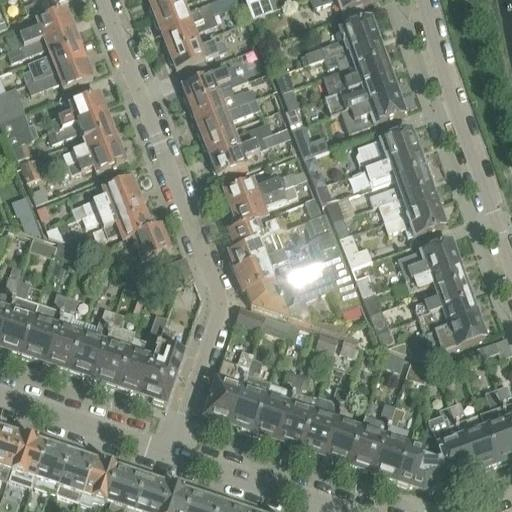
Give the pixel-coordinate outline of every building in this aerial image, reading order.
[(154,0),(147,3),(149,9),(148,12),(152,22),(183,10),(180,2),(186,0),(154,0)] [(183,10),(152,22),(156,32),(159,33),(161,39),(212,19),(237,9),(233,0),(229,0),(186,17),(183,10)] [(257,0),(245,5),(251,22),(264,18),(257,0)] [(343,23),(364,16),(361,8),(370,5),(370,4),(371,1),(371,0),(314,0),(311,1),(315,12),(337,4),(343,23)] [(26,20),(40,14),(36,5),(22,11),(26,20)] [(240,28),(248,25),(242,10),(234,13),(240,28)] [(66,15),(65,13),(36,25),(39,33),(8,45),(12,55),(72,32),(70,26),(71,23),(68,16),(66,15)] [(343,45),(305,58),(309,68),(325,63),(376,44),(373,37),(375,33),(372,25),(369,24),(368,23),(366,23),(364,16),(343,23),(346,31),(339,33),(343,45)] [(161,39),(163,45),(162,48),(166,57),(197,45),(194,38),(217,30),(212,19),(161,39)] [(77,38),(74,37),(72,32),(12,55),(8,57),(12,68),(47,54),(50,60),(81,48),(77,38)] [(268,35),(266,40),(267,44),(272,46),(276,45),(278,40),(277,36),(272,34),(268,35)] [(197,45),(166,57),(170,67),(173,69),(175,75),(180,74),(183,81),(207,72),(204,64),(227,55),(222,44),(211,48),(209,41),(197,45)] [(376,44),(325,63),(329,73),(336,70),(339,78),(385,62),(382,52),(379,51),(376,44)] [(32,75),(24,78),(28,88),(85,66),(83,60),(84,56),(81,48),(50,60),(29,68),(32,75)] [(328,101),(389,80),(387,74),(388,71),(385,62),(339,78),(322,84),(328,101)] [(32,99),(61,88),(63,94),(92,83),(92,82),(93,79),(90,72),(87,71),(85,66),(28,88),(32,99)] [(186,89),(181,90),(184,97),(182,100),(186,109),(230,92),(245,87),(245,85),(237,82),(232,70),(210,79),(207,72),(183,81),(186,89)] [(287,76),(274,81),(281,99),(291,95),(294,94),(287,76)] [(340,118),(396,98),(394,93),(395,90),(392,82),(390,81),(389,80),(328,101),(323,103),(330,121),(340,118)] [(190,120),(193,121),(195,126),(255,103),(251,93),(233,100),(230,92),(186,109),(190,120)] [(0,118),(23,109),(16,93),(6,97),(1,99),(0,99),(0,118)] [(291,95),(281,99),(287,114),(288,115),(296,113),(298,112),(291,95)] [(50,126),(54,136),(105,116),(103,110),(104,107),(101,101),(99,99),(98,98),(69,109),(56,124),(50,126)] [(396,98),(340,118),(348,140),(374,130),(403,120),(403,118),(404,115),(401,107),(399,106),(396,98)] [(255,103),(195,126),(198,133),(197,136),(200,145),(231,133),(229,126),(259,114),(255,103)] [(287,114),(284,115),(285,117),(289,129),(300,125),(296,113),(288,115),(287,114)] [(107,121),(105,116),(54,136),(48,139),(52,149),(80,138),(83,144),(114,132),(110,123),(107,121)] [(13,153),(15,152),(26,148),(36,144),(26,118),(3,127),(13,153)] [(204,155),(207,156),(209,162),(261,142),(271,138),(267,128),(234,141),(231,133),(200,145),(204,155)] [(63,160),(67,170),(119,150),(116,144),(117,141),(114,132),(83,144),(85,151),(63,160)] [(302,132),(292,136),(303,164),(314,160),(328,154),(323,142),(309,147),(303,132),(302,132)] [(365,175),(417,157),(414,148),(415,145),(412,137),(409,135),(409,134),(356,153),(357,156),(354,160),(357,168),(363,169),(365,175)] [(261,142),(209,162),(212,168),(211,171),(213,178),(216,180),(217,181),(226,178),(228,183),(248,176),(242,162),(266,153),(261,142)] [(15,152),(13,153),(17,165),(30,159),(26,148),(15,152)] [(119,150),(67,170),(72,181),(94,172),(96,179),(105,175),(125,167),(125,166),(126,163),(123,156),(120,155),(119,150)] [(395,184),(425,173),(422,164),(419,162),(417,157),(365,175),(371,192),(395,184)] [(314,160),(303,164),(307,175),(313,172),(318,170),(314,160)] [(32,164),(19,170),(26,187),(33,184),(34,184),(31,175),(36,173),(32,164)] [(373,213),(378,211),(430,192),(427,185),(429,182),(425,173),(395,184),(397,191),(369,202),(373,213)] [(314,193),(325,189),(320,176),(309,180),(314,193)] [(223,198),(222,201),(225,208),(228,209),(230,215),(292,190),(296,188),(291,177),(254,191),(252,185),(223,196),(223,198)] [(76,224),(82,221),(138,199),(136,195),(137,192),(134,185),(131,183),(131,182),(110,190),(109,191),(102,194),(105,201),(72,214),(76,224)] [(330,201),(325,189),(314,193),(321,210),(325,209),(335,205),(332,200),(330,201)] [(296,200),(292,190),(230,215),(232,221),(231,224),(234,232),(256,224),(265,220),(263,213),(296,200)] [(35,209),(47,204),(42,191),(30,196),(35,209)] [(384,228),(436,209),(434,204),(435,201),(433,194),(430,192),(378,211),(380,217),(384,228)] [(140,205),(138,199),(82,221),(86,233),(98,228),(101,235),(145,217),(144,216),(146,213),(143,206),(140,205)] [(304,205),(311,224),(320,220),(313,201),(304,205)] [(342,223),(335,205),(325,209),(332,227),(342,223)] [(436,209),(384,228),(388,238),(409,231),(406,233),(409,243),(414,242),(444,231),(443,230),(445,227),(442,219),(439,217),(436,209)] [(19,218),(26,235),(41,239),(31,213),(19,218)] [(147,222),(145,217),(101,235),(93,237),(98,248),(120,239),(122,245),(153,233),(153,232),(150,224),(147,222)] [(307,226),(314,243),(331,237),(324,219),(320,220),(311,224),(307,226)] [(234,232),(227,235),(228,238),(227,241),(230,247),(233,249),(235,254),(275,238),(286,234),(281,223),(259,232),(256,224),(234,232)] [(342,223),(332,227),(339,244),(348,241),(342,223)] [(61,229),(46,235),(48,240),(64,246),(61,238),(64,236),(61,229)] [(153,233),(122,245),(123,247),(132,243),(141,267),(135,269),(137,275),(140,276),(159,269),(156,261),(173,255),(165,234),(161,232),(160,229),(153,232),(153,233)] [(340,260),(331,237),(314,243),(312,244),(321,267),(340,260)] [(226,258),(232,276),(280,257),(279,254),(281,254),(275,238),(235,254),(226,258)] [(339,244),(350,273),(371,265),(366,252),(357,256),(350,240),(348,241),(339,244)] [(69,245),(68,247),(68,251),(75,253),(78,254),(75,243),(69,245)] [(32,244),(28,257),(40,261),(44,248),(32,244)] [(449,246),(397,265),(405,286),(457,268),(454,260),(455,257),(452,248),(449,247),(449,246)] [(71,265),(68,272),(75,275),(80,260),(82,256),(78,254),(75,253),(71,265)] [(280,257),(233,276),(241,298),(289,280),(280,257)] [(344,343),(345,339),(348,331),(311,324),(303,306),(330,295),(339,318),(360,310),(340,260),(321,267),(289,280),(241,298),(242,299),(245,298),(250,312),(344,343)] [(162,272),(166,283),(167,283),(189,274),(184,263),(162,272)] [(104,268),(100,279),(112,283),(116,272),(104,268)] [(435,295),(465,284),(462,275),(459,274),(457,268),(405,286),(409,297),(432,289),(435,295)] [(0,341),(19,285),(23,274),(13,271),(6,293),(9,294),(7,300),(0,297),(0,341)] [(171,294),(193,286),(189,274),(167,283),(166,283),(171,294)] [(140,280),(128,276),(123,292),(135,296),(140,280)] [(367,280),(354,285),(361,302),(374,298),(367,280)] [(441,313),(469,303),(467,297),(469,294),(465,284),(435,295),(437,302),(414,311),(418,322),(441,313)] [(28,289),(19,285),(0,341),(0,351),(5,353),(7,357),(19,361),(36,310),(37,309),(25,305),(25,306),(20,305),(22,299),(25,299),(28,289)] [(37,364),(45,366),(67,302),(57,298),(53,309),(56,310),(54,316),(36,310),(19,361),(32,366),(33,366),(37,364)] [(374,298),(361,302),(368,320),(381,315),(374,298)] [(67,302),(45,366),(53,369),(55,373),(67,377),(84,326),(68,320),(70,314),(73,315),(76,305),(67,302)] [(424,339),(476,321),(474,316),(476,313),(473,306),(470,304),(469,303),(441,313),(418,322),(420,329),(424,339)] [(265,322),(249,316),(239,313),(235,327),(260,336),(265,322)] [(84,326),(67,377),(80,382),(81,382),(85,380),(93,382),(114,317),(105,314),(102,325),(100,324),(98,331),(84,326)] [(388,333),(381,315),(368,320),(375,337),(388,333)] [(114,317),(93,382),(101,385),(103,389),(116,394),(133,343),(135,336),(121,332),(125,321),(114,317)] [(441,358),(484,343),(483,342),(485,339),(482,330),(479,329),(476,321),(424,339),(428,350),(437,347),(441,358)] [(165,325),(156,322),(153,330),(149,341),(152,342),(150,348),(133,343),(116,394),(129,398),(133,396),(141,399),(162,335),(165,325)] [(290,330),(265,322),(260,336),(285,344),(285,342),(290,330)] [(290,330),(285,342),(296,346),(300,333),(290,330)] [(393,346),(388,333),(375,337),(380,351),(393,346)] [(173,338),(162,335),(141,399),(149,401),(151,406),(165,410),(183,356),(165,350),(166,347),(169,348),(173,338)] [(337,345),(318,339),(314,351),(333,357),(337,345)] [(343,347),(342,348),(357,352),(360,343),(352,341),(345,339),(344,343),(343,347)] [(505,343),(480,352),(484,362),(497,357),(499,364),(511,360),(505,343)] [(385,353),(413,363),(406,346),(385,353)] [(342,348),(339,359),(356,365),(360,354),(357,352),(342,348)] [(480,352),(458,360),(461,370),(484,362),(480,352)] [(252,359),(242,356),(237,370),(222,365),(203,423),(216,427),(220,425),(229,429),(251,363),(252,359)] [(402,363),(386,358),(382,371),(398,376),(402,363)] [(262,367),(251,363),(229,429),(237,431),(239,435),(252,440),(269,389),(252,383),(254,376),(258,377),(262,367)] [(450,363),(433,369),(437,379),(454,373),(450,363)] [(424,390),(423,392),(439,386),(437,379),(433,369),(426,372),(424,388),(424,390)] [(409,370),(405,382),(424,388),(426,372),(421,374),(409,370)] [(286,395),(269,389),(252,440),(264,444),(269,442),(278,445),(299,380),(288,376),(285,386),(288,388),(286,395)] [(309,383),(299,380),(278,445),(285,447),(287,451),(300,456),(317,405),(300,399),(302,392),(306,393),(309,383)] [(506,391),(497,394),(511,437),(511,407),(509,409),(507,402),(510,401),(506,391)] [(325,461),(346,396),(337,393),(333,402),(336,403),(334,410),(317,405),(300,456),(312,460),(317,458),(325,461)] [(491,416),(479,420),(497,470),(509,466),(511,462),(511,461),(511,437),(497,394),(485,399),(491,416)] [(335,467),(348,472),(361,434),(349,430),(353,417),(347,415),(350,408),(353,409),(357,400),(346,396),(325,461),(333,463),(335,467)] [(373,477),(395,412),(385,409),(381,419),(385,420),(383,427),(366,421),(361,434),(348,472),(360,476),(361,476),(365,474),(373,477)] [(459,409),(449,412),(472,476),(480,473),(484,475),(497,470),(479,420),(461,427),(459,420),(462,419),(459,409)] [(381,480),(383,484),(397,488),(409,450),(413,437),(396,431),(398,424),(402,425),(405,416),(395,412),(373,477),(381,480)] [(440,460),(449,487),(462,483),(464,479),(472,476),(449,412),(439,416),(441,421),(427,426),(440,460)] [(1,431),(0,430),(0,470),(11,474),(23,438),(13,435),(12,437),(1,433),(1,431)] [(11,474),(8,485),(32,493),(32,491),(46,448),(37,446),(35,445),(34,442),(26,439),(23,438),(11,474)] [(58,452),(46,448),(32,491),(55,498),(69,456),(68,456),(67,453),(60,451),(58,452)] [(409,450),(397,488),(408,492),(412,490),(427,495),(439,491),(449,487),(440,460),(409,450)] [(72,457),(69,456),(55,498),(80,507),(83,498),(94,465),(84,462),(82,461),(82,458),(74,455),(72,457)] [(83,498),(80,507),(91,510),(92,508),(95,506),(102,509),(104,507),(105,505),(106,506),(117,473),(115,472),(114,469),(103,465),(102,467),(94,465),(83,498)] [(134,511),(144,482),(136,479),(134,478),(133,475),(125,473),(123,475),(122,474),(117,473),(106,506),(110,507),(108,511),(134,511)] [(161,511),(169,490),(167,489),(166,486),(158,484),(156,486),(154,485),(144,482),(134,511),(161,511)] [(187,511),(192,498),(184,495),(184,493),(184,492),(173,489),(171,491),(169,490),(161,511),(187,511)] [(187,511),(218,511),(220,507),(216,506),(214,505),(214,503),(206,500),(203,502),(201,501),(192,498),(187,511)]
